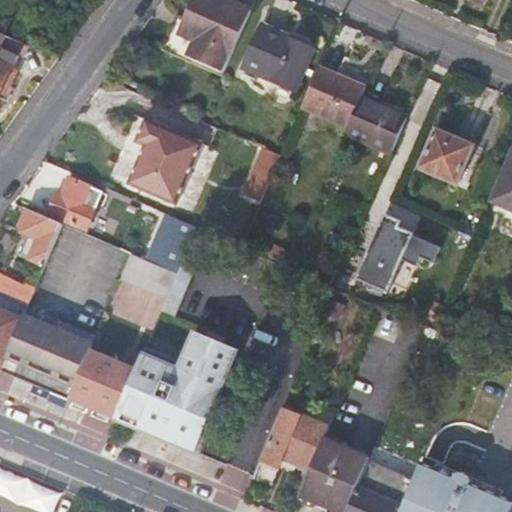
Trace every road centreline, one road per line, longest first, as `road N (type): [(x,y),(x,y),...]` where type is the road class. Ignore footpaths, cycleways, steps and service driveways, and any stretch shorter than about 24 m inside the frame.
road 1 (residential): [(131,0),(0,174)]
road 2 (tertiary): [(0,428),(195,511)]
road 3 (residential): [(356,0),(511,67)]
